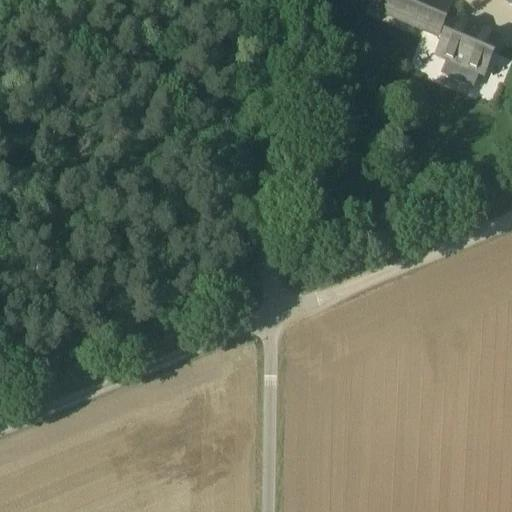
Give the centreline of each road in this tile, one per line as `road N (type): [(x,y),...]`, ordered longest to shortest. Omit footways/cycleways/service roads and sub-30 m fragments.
road 1 (track): [(0,428),(511,221)]
road 2 (unclassified): [(260,511),(268,0)]
